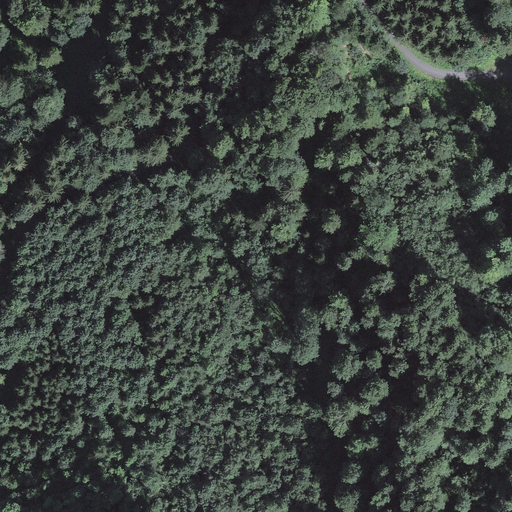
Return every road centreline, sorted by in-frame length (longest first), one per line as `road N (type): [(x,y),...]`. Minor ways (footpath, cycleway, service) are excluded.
road 1 (track): [(0,274),(45,205),(185,148),(200,124),(209,55),(247,0)]
road 2 (track): [(111,0),(76,103),(0,197)]
road 3 (track): [(364,0),(434,72),(511,75)]
